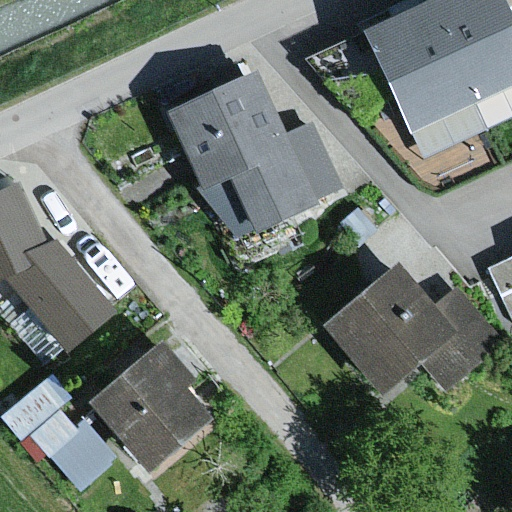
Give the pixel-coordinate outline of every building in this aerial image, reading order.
[(417,0),(407,0),(348,28),(350,33),(382,96),(399,129),(463,99),(417,0)] [(417,0),(463,99),(511,76),(511,37),(494,0),(417,0)] [(511,0),(494,0),(511,37),(511,0)] [(382,96),(350,33),(297,57),(347,112),(382,96)] [(242,68),(152,110),(188,188),(241,164),(267,219),(305,202),(303,200),(273,132),(242,68)] [(307,117),(273,132),(303,200),(337,185),(307,117)] [(241,164),(188,188),(230,237),(267,219),(241,164)] [(0,263),(39,245),(2,169),(0,170),(0,263)] [(45,242),(39,245),(0,263),(0,285),(53,351),(101,307),(45,242)] [(511,254),(485,268),(511,323),(511,254)] [(384,260),(312,322),(371,390),(411,356),(443,328),(422,303),(384,260)] [(449,280),(422,303),(443,328),(473,361),(499,338),(449,280)] [(473,361),(443,328),(411,356),(440,390),(473,361)] [(151,335),(75,399),(132,467),(197,413),(174,386),(186,376),(151,335)] [(32,384),(0,414),(0,419),(18,439),(53,406),(32,384)] [(54,411),(28,434),(46,454),(72,430),(54,411)]
